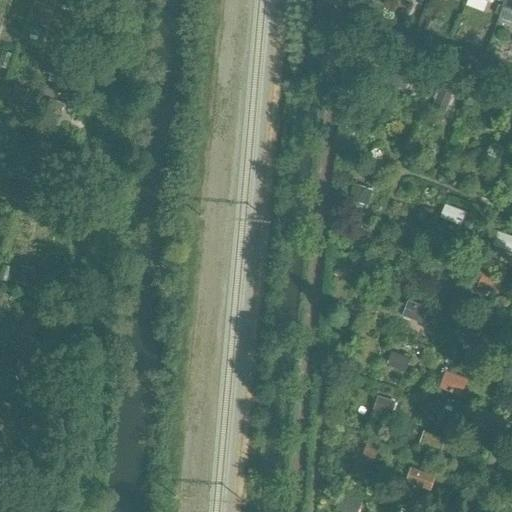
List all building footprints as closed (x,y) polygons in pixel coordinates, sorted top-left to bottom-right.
[(511,0),(505,0),(505,3),(504,2),(503,7),(511,10),(511,0)] [(47,62),(44,73),(56,77),(60,66),(47,62)] [(389,83),(404,89),(409,78),(394,72),(389,83)] [(8,103),(20,108),(27,90),(15,85),(8,103)] [(434,107),(445,112),(452,96),(442,92),(443,90),(441,89),(440,92),(440,91),(434,107)] [(42,119),(54,123),(61,105),(49,100),(42,119)] [(481,116),(493,120),(497,111),(484,106),(481,116)] [(354,202),(367,206),(371,191),(354,185),(351,194),(356,196),(354,202)] [(446,206),(441,218),(460,225),(465,213),(446,206)] [(494,246),(511,251),(511,238),(499,233),(494,246)] [(443,268),(445,269),(447,265),(426,258),(422,270),(440,276),(443,268)] [(15,285),(27,289),(33,270),(20,267),(15,285)] [(501,281),(483,275),(479,287),(497,294),(501,281)] [(427,310),(409,303),(404,316),(422,322),(426,313),(427,310)] [(483,324),(464,319),(461,332),(480,336),(483,324)] [(387,366),(405,372),(410,360),(391,353),(387,366)] [(18,381),(32,384),(35,372),(21,369),(18,381)] [(446,374),(441,387),(458,393),(463,380),(446,374)] [(375,410),(390,415),(394,403),(379,398),(375,410)] [(418,444),(439,452),(443,439),(425,433),(423,432),(419,441),(418,444)] [(374,445),(368,443),(363,456),(374,460),(380,444),(375,442),(374,445)] [(412,470),(408,483),(426,489),(431,476),(412,470)] [(338,509),(346,511),(357,511),(361,503),(342,496),(338,509)]
